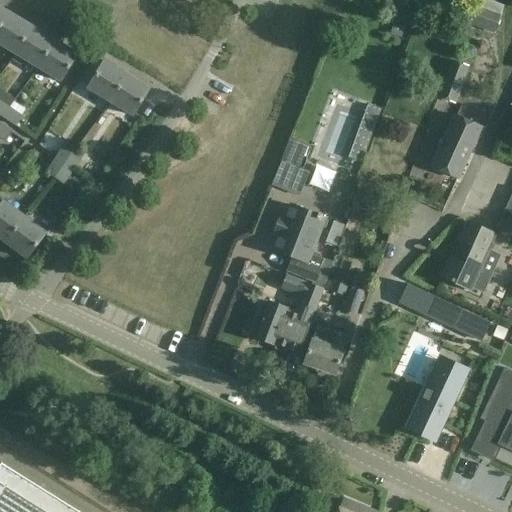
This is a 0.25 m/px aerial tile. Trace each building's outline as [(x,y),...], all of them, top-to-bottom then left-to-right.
[(505,6),(487,0),(481,0),(479,7),(472,4),(465,24),(494,35),(505,6)] [(31,28),(8,14),(0,26),(0,45),(2,46),(15,54),(31,28)] [(38,68),(54,42),(31,28),(15,54),(11,60),(21,67),(25,60),(38,68)] [(77,56),(54,42),(38,68),(61,82),(77,56)] [(470,66),(451,60),(438,98),(455,104),(470,66)] [(110,103),(126,76),(102,62),(86,89),(110,103)] [(150,91),(126,76),(110,103),(134,118),(150,91)] [(0,116),(3,118),(10,108),(15,100),(0,89),(0,116)] [(368,105),(357,136),(370,141),(381,109),(368,105)] [(22,116),(10,108),(3,118),(15,127),(22,116)] [(481,128),(455,116),(431,166),(457,178),(481,128)] [(0,123),(0,139),(5,143),(12,132),(0,123)] [(65,142),(61,147),(55,157),(64,164),(75,148),(68,144),(65,142)] [(64,164),(74,170),(84,155),(77,150),(75,148),(64,164)] [(54,179),(64,164),(55,157),(45,173),(54,179)] [(270,184),(298,194),(307,170),(279,160),(270,184)] [(74,170),(64,164),(54,179),(64,186),(74,170)] [(316,166),(310,184),(327,189),(333,172),(316,166)] [(387,199),(370,193),(365,207),(382,214),(387,199)] [(0,239),(5,243),(24,218),(1,201),(0,202),(0,239)] [(324,218),(290,206),(285,220),(279,218),(273,233),(279,236),(273,250),(292,257),(286,272),(316,284),(325,260),(310,254),(324,218)] [(24,218),(5,243),(27,260),(46,235),(24,218)] [(334,221),(326,243),(338,248),(346,226),(344,225),(334,221)] [(467,223),(443,276),(471,289),(484,295),(491,278),(475,271),(486,248),(492,234),(467,223)] [(368,278),(354,274),(342,312),(356,317),(368,278)] [(349,285),(327,277),(323,290),(341,296),(342,292),(346,294),(349,285)] [(322,290),(307,283),(299,302),(315,309),(322,290)] [(406,284),(398,302),(452,327),(482,341),(490,323),(461,309),(406,284)] [(287,309),(269,302),(256,338),(275,345),(275,344),(299,353),(312,319),(287,310),(287,309)] [(305,363),(335,373),(343,350),(341,350),(346,335),(316,325),(311,340),(313,340),(305,363)] [(424,399),(409,430),(430,440),(448,402),(452,404),(460,386),(454,383),(459,372),(439,363),(422,398),(424,399)] [(485,421),(470,451),(472,452),(472,450),(485,456),(492,442),(498,445),(497,447),(498,448),(500,444),(511,449),(511,373),(505,370),(506,369),(504,368),(480,419),(485,421)] [(0,511),(78,511),(1,463),(0,464),(0,511)] [(380,511),(344,497),(337,511),(380,511)]
